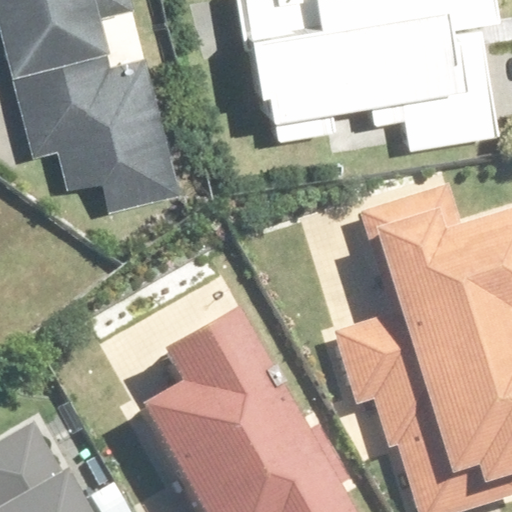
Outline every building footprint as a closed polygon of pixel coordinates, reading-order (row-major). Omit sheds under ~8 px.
[(134,4),(132,0),(0,0),(0,19),(11,65),(109,39),(101,12),(134,4)] [(247,0),(266,124),(376,108),(378,124),(409,119),(414,148),(464,141),(498,136),(479,14),(489,12),(487,0),(247,0)] [(106,50),(12,75),(33,152),(54,147),(65,190),(105,179),(114,213),(184,194),(148,54),(110,64),(106,50)] [(511,211),(456,229),(443,187),(365,212),(399,314),(326,337),(365,460),(387,453),(405,511),(470,511),(511,498),(511,211)] [(309,435),(241,316),(163,362),(179,391),(136,416),(190,511),(355,511),(342,489),(349,484),(318,429),(309,435)] [(0,511),(94,511),(75,477),(65,483),(31,425),(0,442),(0,511)]
